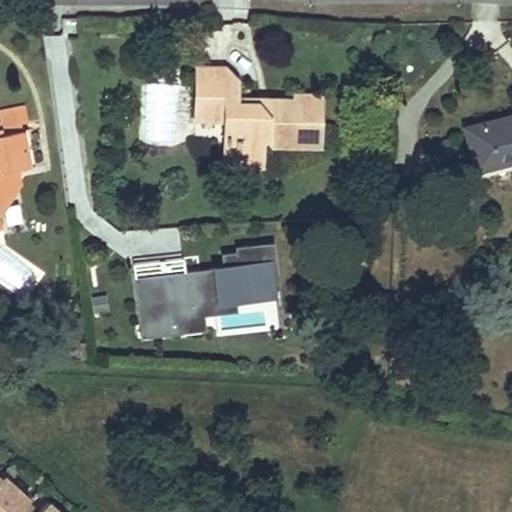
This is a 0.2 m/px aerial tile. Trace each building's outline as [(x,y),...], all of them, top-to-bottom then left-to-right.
[(222,66),(197,66),(198,115),(236,114),(236,128),(228,129),(228,132),(229,163),(268,163),(267,142),(321,142),(324,97),(293,95),(292,101),(265,99),(236,97),(237,81),(222,66)] [(0,136),(23,132),(27,131),(24,113),(0,117),(0,136)] [(511,115),(507,116),(466,127),(476,169),(511,159),(511,115)] [(23,132),(0,136),(0,214),(13,195),(9,176),(29,171),(23,132)] [(152,264),(138,265),(146,342),(206,335),(204,316),(238,313),(237,305),(279,301),(276,278),(280,278),(276,247),(237,251),(238,256),(223,258),(225,269),(187,273),(186,257),(152,261),(152,264)] [(26,511),(34,504),(8,481),(0,489),(0,511),(26,511)]
